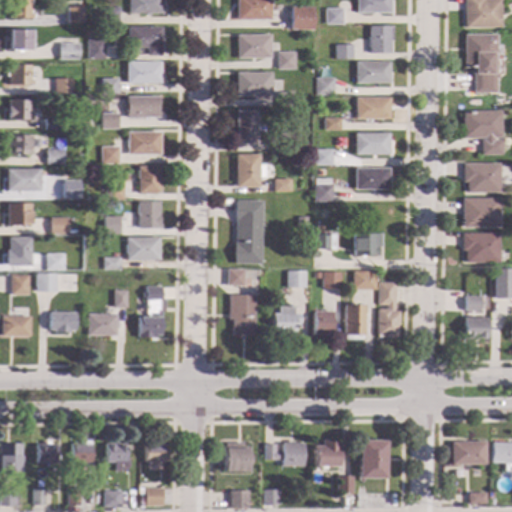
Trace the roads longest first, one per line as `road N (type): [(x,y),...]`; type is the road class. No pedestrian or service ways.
road 1 (tertiary): [(511,378),(0,385)]
road 2 (residential): [(425,0),(419,511)]
road 3 (tertiary): [(0,409),(511,404)]
road 4 (residential): [(196,0),(192,511)]
